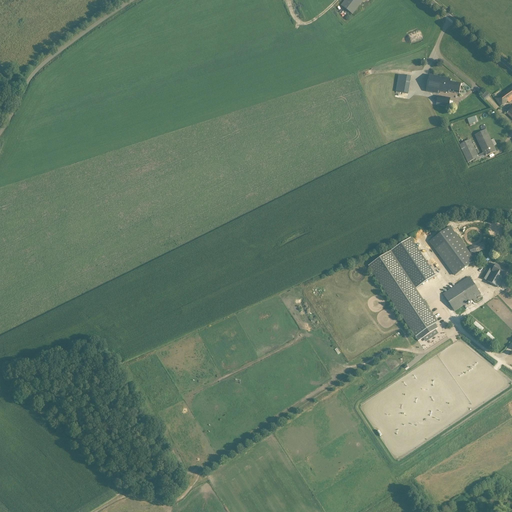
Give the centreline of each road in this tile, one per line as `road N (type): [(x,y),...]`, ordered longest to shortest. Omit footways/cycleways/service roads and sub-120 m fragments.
road 1 (track): [(153,495),(171,497),(198,470),(382,356),(421,351),(461,329)]
road 2 (unclassified): [(0,132),(36,68),(132,0)]
road 3 (unknown): [(452,18),(440,56),(511,122)]
